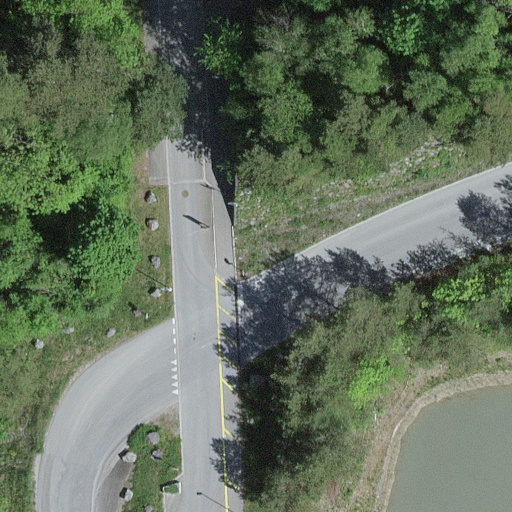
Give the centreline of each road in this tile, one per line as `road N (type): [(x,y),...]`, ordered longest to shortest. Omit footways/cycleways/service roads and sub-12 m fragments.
road 1 (residential): [(185,0),(207,352)]
road 2 (track): [(208,333),(511,198)]
road 3 (unclassified): [(207,352),(112,400),(67,441),(57,511)]
road 4 (residential): [(207,352),(214,511)]
